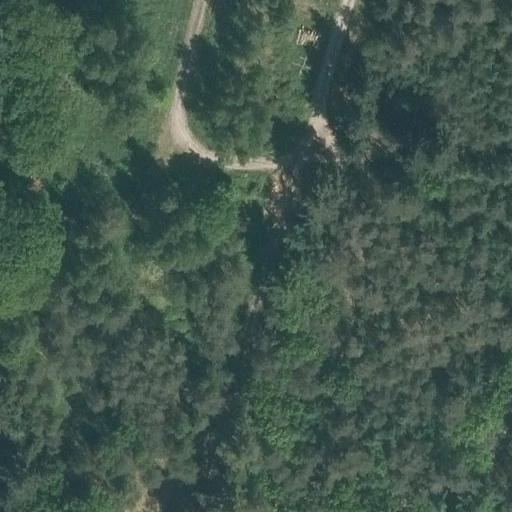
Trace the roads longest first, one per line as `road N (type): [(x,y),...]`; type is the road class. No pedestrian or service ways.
road 1 (track): [(347,0),(182,511)]
road 2 (track): [(300,157),(257,164),(183,144),(172,124),(205,0)]
